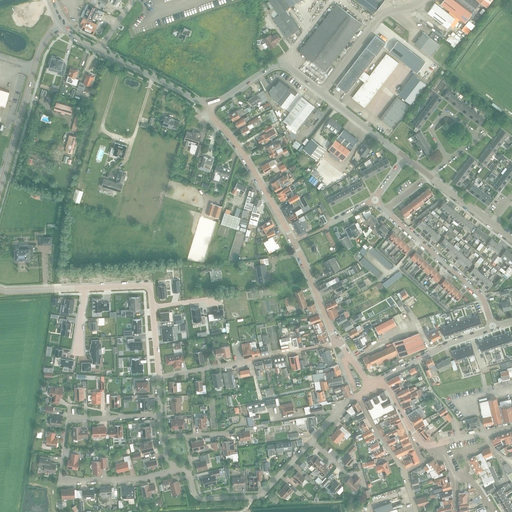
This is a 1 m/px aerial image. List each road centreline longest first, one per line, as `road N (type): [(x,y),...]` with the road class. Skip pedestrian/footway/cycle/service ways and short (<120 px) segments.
road 1 (residential): [(338,342),(297,249),(209,102)]
road 2 (residential): [(157,376),(338,342)]
road 3 (unclassified): [(61,24),(41,45),(0,188)]
road 4 (residential): [(175,467),(148,477),(62,479),(67,418)]
road 5 (residential): [(311,441),(258,497),(199,498),(188,471)]
road 6 (residential): [(492,328),(479,294),(385,210)]
road 7 (unclassified): [(321,93),(380,16),(423,0)]
road 8 (residential): [(416,511),(404,472),(357,395)]
road 9 (residential): [(379,379),(492,328)]
road 10 (tertiary): [(209,102),(98,51)]
